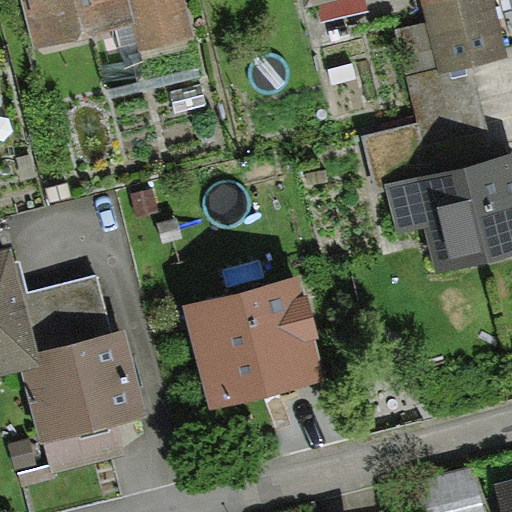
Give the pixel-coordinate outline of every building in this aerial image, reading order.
[(21,0),(34,49),(132,24),(135,24),(129,0),(21,0)] [(192,39),(182,0),(129,0),(135,24),(132,24),(139,52),(192,39)] [(370,11),(367,0),(332,0),(318,4),(323,22),(370,11)] [(420,0),(426,23),(436,68),(440,72),(472,65),(505,56),(490,0),(420,0)] [(436,68),(426,23),(396,30),(407,74),(436,68)] [(429,175),(496,159),(472,65),(440,72),(436,68),(407,74),(418,123),(429,175)] [(385,185),(429,175),(418,123),(363,135),(376,194),(387,191),(385,185)] [(511,154),(496,159),(429,175),(385,185),(387,191),(398,234),(426,229),(437,274),(511,255),(511,154)] [(159,211),(152,188),(129,195),(135,218),(159,211)] [(182,237),(177,219),(158,224),(163,242),(182,237)] [(12,248),(0,251),(0,377),(22,372),(43,366),(39,352),(23,295),(12,248)] [(23,295),(39,352),(113,332),(98,273),(23,295)] [(297,275),(183,305),(211,408),(325,379),(297,275)] [(116,424),(149,416),(127,328),(113,332),(39,352),(43,366),(22,372),(39,436),(41,442),(43,441),(50,465),(52,474),(124,455),(116,424)] [(39,436),(8,444),(16,473),(50,465),(43,441),(41,442),(39,436)] [(414,511),(486,511),(475,466),(408,482),(414,511)] [(511,511),(511,479),(494,484),(502,511),(511,511)]
